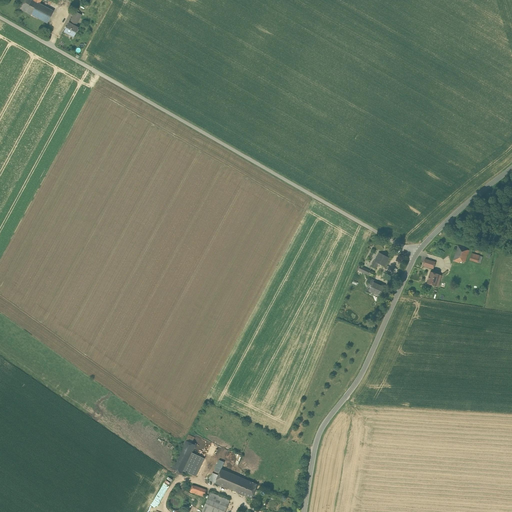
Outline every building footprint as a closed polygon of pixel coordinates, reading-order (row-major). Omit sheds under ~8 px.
[(33,0),(24,0),(20,9),(31,15),(38,2),(33,0)] [(40,3),(38,2),(31,15),(47,23),(54,11),(40,3)] [(75,12),(70,21),(76,24),(82,15),(75,12)] [(69,23),(68,23),(64,32),(73,37),(78,28),(75,27),(69,23)] [(465,248),(458,246),(453,261),(460,263),(461,260),(465,262),(468,254),(469,251),(464,249),(465,248)] [(374,261),(378,263),(385,267),(389,258),(378,252),(374,261)] [(480,255),(472,253),(470,260),(477,262),(480,255)] [(435,262),(425,259),(423,266),(433,269),(435,262)] [(374,273),(360,266),(358,270),(373,276),(374,273)] [(439,274),(430,272),(427,283),(436,286),(439,274)] [(384,288),(373,283),(371,288),(369,291),(378,295),(380,296),(384,288)] [(371,288),(368,286),(366,291),(377,296),(378,295),(369,291),(371,288)] [(189,434),(186,440),(193,443),(196,437),(189,434)] [(184,471),(192,453),(196,445),(193,443),(186,440),(172,469),(183,473),(184,471)] [(192,453),(184,471),(196,477),(204,458),(192,453)] [(215,471),(220,473),(221,469),(224,462),(219,460),(215,471)] [(141,471),(152,477),(156,469),(145,463),(141,471)] [(221,469),(220,473),(218,475),(215,483),(239,493),(245,479),(221,469)] [(210,480),(215,483),(218,475),(213,473),(210,480)] [(258,484),(245,479),(239,493),(252,498),(258,484)] [(206,490),(192,485),(190,492),(204,497),(206,490)] [(225,511),(230,500),(211,492),(202,511),(225,511)] [(169,504),(170,507),(173,509),(176,510),(179,510),(182,507),(184,504),(184,501),(183,498),(180,496),(177,495),(173,495),(170,497),(169,500),(169,504)]
